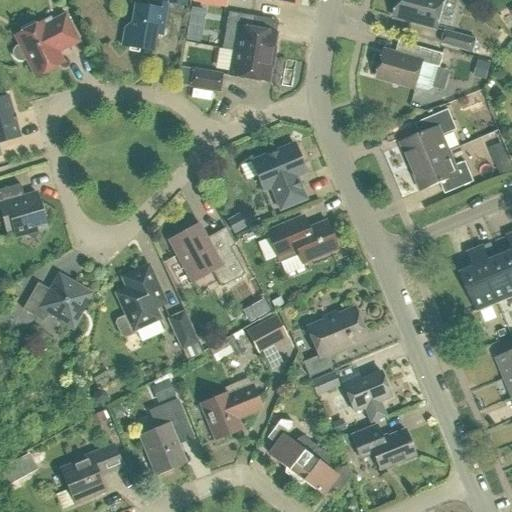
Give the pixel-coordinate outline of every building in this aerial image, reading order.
[(398,0),(394,16),(412,22),(412,24),(437,31),(445,0),(398,0)] [(165,12),(134,6),(131,24),(124,30),(121,47),(152,52),(154,36),(161,37),(165,12)] [(232,52),(273,59),(274,49),(273,49),(276,34),(251,30),(253,18),(227,14),(223,36),(234,38),(232,52)] [(78,43),(64,15),(50,22),(49,20),(42,23),(42,22),(13,37),(17,46),(16,47),(14,47),(13,48),(12,50),(12,51),(12,52),(11,54),(12,56),(13,58),(14,59),(15,60),(16,61),(17,61),(19,61),(21,61),(23,61),(24,60),(28,67),(32,65),(38,77),(63,65),(58,54),(78,43)] [(483,42),(445,30),(441,44),(479,55),(483,42)] [(443,56),(420,49),(416,62),(384,53),(377,78),(416,89),(423,64),(439,69),(443,56)] [(273,59),(232,52),(227,77),(267,84),(270,69),(271,70),(273,59)] [(223,74),(192,68),(189,87),(219,93),(223,74)] [(0,143),(19,138),(7,97),(0,99),(0,157),(1,158),(0,155),(0,143)] [(401,144),(411,168),(448,153),(442,137),(456,131),(448,111),(415,125),(420,136),(401,144)] [(305,175),(293,145),(250,163),(262,192),(270,189),(279,211),(305,201),(296,178),(305,175)] [(455,168),(448,153),(411,168),(421,193),(440,184),(445,195),(473,183),(465,164),(455,168)] [(23,198),(19,186),(0,191),(0,213),(6,233),(12,231),(15,238),(23,236),(33,241),(38,232),(45,229),(35,195),(23,198)] [(254,223),(247,210),(226,221),(233,234),(254,223)] [(300,232),(294,220),(265,232),(278,264),(297,256),(301,266),(337,251),(325,222),(300,232)] [(215,256),(197,224),(167,241),(191,285),(212,273),(220,289),(244,275),(229,248),(215,256)] [(511,284),(511,235),(507,238),(511,250),(511,252),(501,257),(511,284)] [(475,251),(497,304),(511,297),(511,284),(501,257),(489,262),(483,248),(475,251)] [(477,312),(497,304),(475,251),(467,255),(473,269),(461,274),(477,312)] [(164,304),(147,268),(122,279),(127,290),(116,295),(126,317),(116,321),(115,325),(121,338),(124,339),(134,334),(133,331),(158,320),(153,309),(164,304)] [(90,295),(58,277),(49,292),(37,285),(22,311),(42,322),(47,313),(61,321),(60,323),(72,330),(79,318),(77,317),(90,295)] [(365,338),(354,310),(337,317),(335,313),(321,318),(323,323),(306,330),(317,357),(302,364),(308,378),(330,368),(325,355),(365,338)] [(202,352),(183,311),(167,318),(186,360),(202,352)] [(286,338),(274,316),(246,331),(258,353),(286,338)] [(279,368),(287,365),(279,344),(271,347),(279,368)] [(511,353),(497,360),(505,380),(511,377),(511,353)] [(390,398),(380,372),(359,381),(358,378),(342,385),(353,414),(364,409),(370,423),(385,417),(379,403),(390,398)] [(118,389),(113,373),(92,380),(97,396),(118,389)] [(338,387),(333,374),(310,383),(316,396),(338,387)] [(261,410),(251,387),(227,397),(226,394),(200,405),(215,441),(240,430),(235,418),(243,415),(244,417),(261,410)] [(186,424),(176,401),(148,412),(156,430),(139,437),(155,476),(184,464),(171,431),(186,424)] [(505,409),(489,418),(495,428),(511,419),(505,409)] [(286,475),(292,479),(316,448),(302,437),(292,443),(283,437),(289,429),(291,423),(279,421),(266,439),(276,447),(269,456),(288,470),(286,475)] [(381,440),(375,426),(350,437),(359,460),(372,455),(379,472),(414,457),(403,431),(381,440)] [(122,468),(113,446),(83,458),(84,460),(60,470),(75,505),(104,493),(98,478),(122,468)] [(330,458),(316,448),(292,479),(298,484),(302,481),(321,495),(328,485),(338,493),(350,477),(345,466),(342,467),(335,476),(327,470),(330,458)] [(64,493),(53,498),(59,511),(66,511),(71,510),(64,493)]
